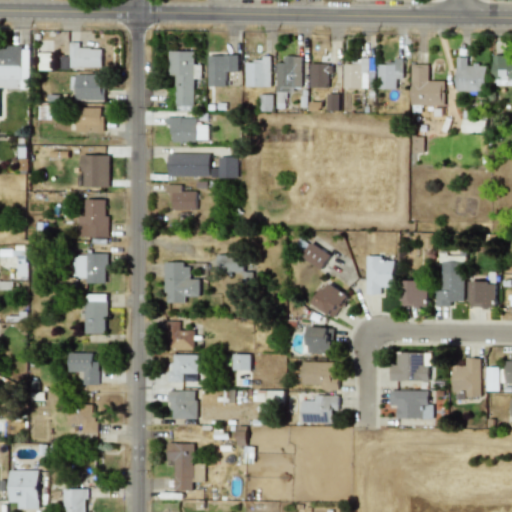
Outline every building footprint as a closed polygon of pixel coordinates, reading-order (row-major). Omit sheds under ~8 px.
[(101,67),(101,49),(78,48),(78,42),(70,42),(69,67),(101,67)] [(0,87),(28,88),(28,48),(0,47),(0,87)] [(168,51),(168,75),(175,75),(175,112),(193,112),(193,79),(201,78),(201,65),(193,65),(193,51),(168,51)] [(237,55),(207,55),(208,86),(226,86),(225,71),(238,71),(237,55)] [(275,91),(301,91),(301,56),(284,55),(283,63),(276,62),(275,91)] [(511,63),(506,63),(506,55),(492,55),(493,85),(511,85),(511,63)] [(270,87),(270,56),(261,56),(261,61),(245,61),(245,87),(270,87)] [(486,65),(466,64),(467,57),(456,57),(455,91),(485,92),(486,65)] [(344,64),(343,88),(368,88),(368,58),(357,58),(357,64),(344,64)] [(395,89),(395,78),(403,78),(403,58),(395,58),(394,65),(378,64),(377,88),(395,89)] [(310,63),(309,87),(330,87),(330,64),(310,63)] [(428,64),(411,65),(411,105),(442,105),(442,81),(428,81),(428,64)] [(75,100),(103,100),(103,75),(75,74),(75,100)] [(338,93),(326,93),(327,110),(338,110),(338,93)] [(102,107),(75,108),(76,132),(102,132),(102,107)] [(486,131),(485,115),(462,116),(463,132),(486,131)] [(196,117),(169,117),(170,140),(207,140),(207,125),(196,125),(196,117)] [(210,153),(168,153),(168,176),(210,176),(210,153)] [(110,155),(82,154),(80,186),(109,188),(110,155)] [(237,178),(238,157),(218,156),(218,178),(237,178)] [(195,191),(181,191),(181,184),(169,184),(169,211),(195,211),(195,191)] [(77,215),(77,237),(106,237),(107,199),(84,199),(84,216),(77,215)] [(330,253),(309,243),(301,259),(323,269),(330,253)] [(85,283),(106,283),(106,254),(76,254),(77,277),(85,277),(85,283)] [(243,272),(243,255),(216,254),(215,271),(243,272)] [(394,261),(381,261),(381,256),(366,255),(366,294),(381,294),(381,287),(394,287),(394,261)] [(436,306),(451,306),(451,301),(464,301),(464,255),(441,255),(442,290),(436,290),(436,306)] [(199,296),(199,279),(190,279),(190,263),(165,263),(165,303),(185,302),(185,296),(199,296)] [(429,280),(403,280),(402,306),(428,306),(429,280)] [(470,307),(496,308),(497,282),(471,281),(470,307)] [(348,295),(326,282),(313,305),(335,317),(348,295)] [(107,294),(85,294),(84,333),(105,334),(107,294)] [(194,330),(179,330),(179,321),(166,321),(167,349),(194,348),(194,330)] [(332,328),(308,327),(307,353),(331,353),(332,328)] [(98,361),(92,361),(92,353),(68,352),(68,371),(83,372),(83,384),(98,385),(98,361)] [(429,381),(430,353),(397,352),(397,364),(390,364),(390,380),(429,381)] [(198,355),(171,354),(170,381),(182,382),(183,373),(197,374),(198,355)] [(232,370),(250,370),(251,354),(233,354),(232,370)] [(481,358),(463,358),(463,365),(453,365),(452,391),(465,392),(465,397),(480,397),(481,358)] [(334,362),(303,361),(302,384),(323,385),(323,390),(338,390),(338,376),(333,376),(334,362)] [(500,391),(500,367),(488,367),(487,390),(500,391)] [(396,418),(423,419),(423,406),(428,407),(428,391),(390,390),(390,405),(396,405),(396,418)] [(197,391),(167,391),(166,410),(172,410),(172,419),(196,419),(197,391)] [(333,423),(333,411),(339,411),(339,395),(315,395),(315,400),(297,400),(297,411),(287,411),(287,422),(333,423)] [(68,424),(82,423),(82,433),(95,433),(95,405),(68,405),(68,424)] [(174,491),(192,491),(192,482),(204,482),(204,465),(194,465),(194,443),(167,443),(167,466),(174,466),(174,491)] [(39,470),(9,470),(9,502),(17,502),(17,508),(39,509),(39,470)] [(86,511),(86,489),(65,488),(64,511),(86,511)]
